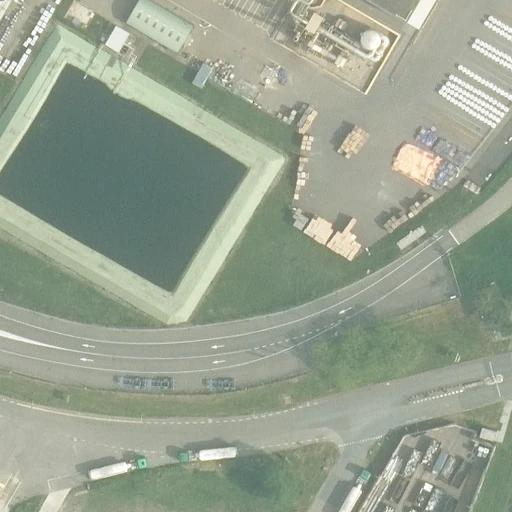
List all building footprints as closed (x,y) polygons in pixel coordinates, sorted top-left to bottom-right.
[(0,0),(0,25),(14,0),(0,0)] [(138,0),(125,25),(177,55),(193,27),(146,0),(138,0)] [(368,0),(419,29),(436,0),(368,0)] [(104,46),(118,54),(129,35),(115,27),(104,46)] [(417,328),(423,357),(478,345),(472,316),(417,328)] [(481,427),(478,436),(493,441),(495,431),(481,427)]
